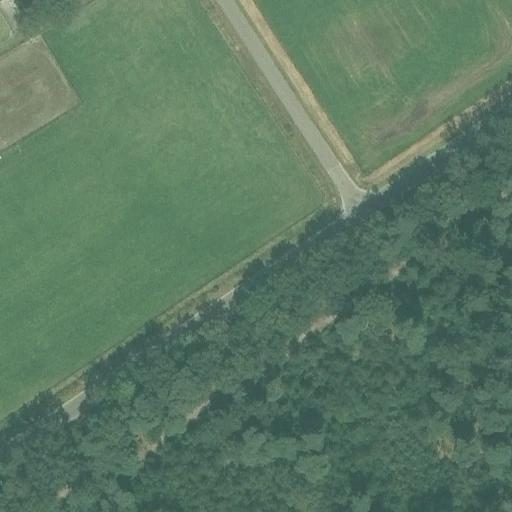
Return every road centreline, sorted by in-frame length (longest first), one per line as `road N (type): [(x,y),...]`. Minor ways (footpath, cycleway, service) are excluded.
road 1 (unclassified): [(0,457),(361,210)]
road 2 (unknown): [(60,511),(75,493),(118,479),(239,395),(314,326),(386,279)]
road 3 (unclassified): [(361,210),(224,0)]
road 4 (unclassified): [(361,210),(511,107)]
road 5 (unknown): [(386,279),(511,212)]
